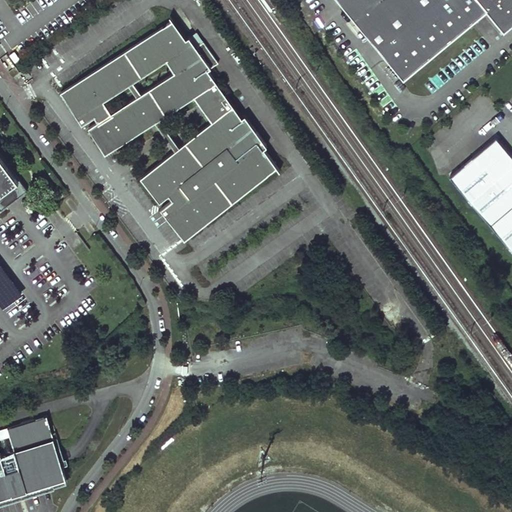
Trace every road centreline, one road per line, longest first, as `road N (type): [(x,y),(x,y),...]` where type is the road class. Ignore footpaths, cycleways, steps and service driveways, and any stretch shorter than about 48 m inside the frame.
road 1 (residential): [(0,84),(134,265),(155,314),(159,369),(148,398),(70,511)]
road 2 (unknown): [(8,206),(73,297),(47,322)]
